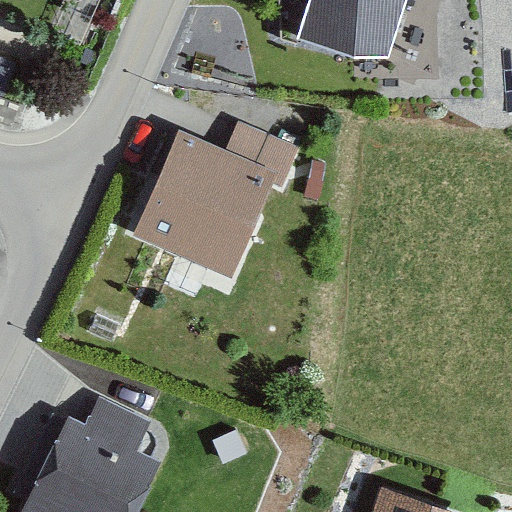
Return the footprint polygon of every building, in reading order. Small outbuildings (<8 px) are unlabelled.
[(310,28),(312,0),(278,0),(277,25),(310,28)] [(319,0),(311,32),(402,57),(418,0),(319,0)] [(229,259),(281,164),(196,118),(144,214),(229,259)] [(31,499),(54,511),(137,511),(169,458),(82,409),(31,499)] [(374,511),(472,511),(474,505),(383,481),(374,511)]
